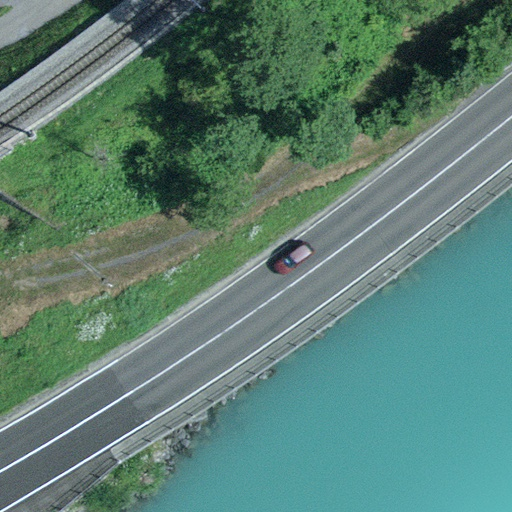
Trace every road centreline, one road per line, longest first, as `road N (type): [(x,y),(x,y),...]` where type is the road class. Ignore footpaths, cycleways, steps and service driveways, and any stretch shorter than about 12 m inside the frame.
road 1 (primary): [(0,468),(224,330),(511,113)]
road 2 (track): [(0,274),(43,272),(136,247),(281,175),(475,0)]
